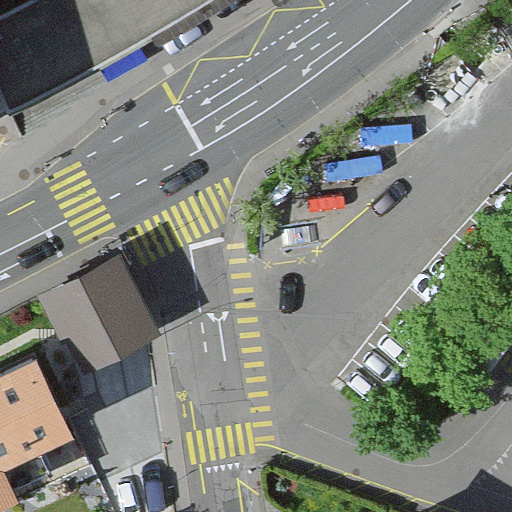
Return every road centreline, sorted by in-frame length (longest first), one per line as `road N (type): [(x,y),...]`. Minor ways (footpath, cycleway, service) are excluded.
road 1 (residential): [(230,511),(188,262),(144,165)]
road 2 (secondary): [(398,0),(144,165)]
road 3 (secondary): [(144,165),(0,249)]
